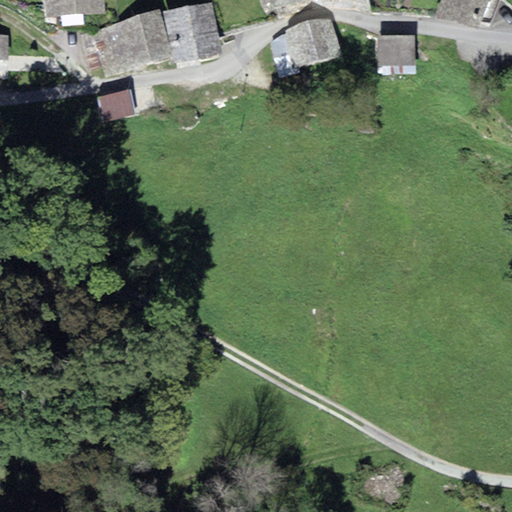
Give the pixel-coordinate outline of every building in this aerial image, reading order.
[(103,0),(43,0),(45,20),(105,15),(103,0)] [(269,0),(271,9),(318,0),(269,0)] [(479,27),(488,0),(440,0),(434,18),(479,27)] [(211,3),(162,12),(174,63),(221,52),(211,3)] [(171,58),(158,10),(93,32),(106,79),(171,58)] [(329,19),(285,30),(285,34),(290,70),(298,68),(342,58),(329,19)] [(299,73),(298,68),(290,70),(285,34),(279,36),(270,43),(279,79),(299,73)] [(414,37),(376,37),(377,67),(414,66),(414,37)] [(96,98),(101,124),(135,116),(129,91),(96,98)]
